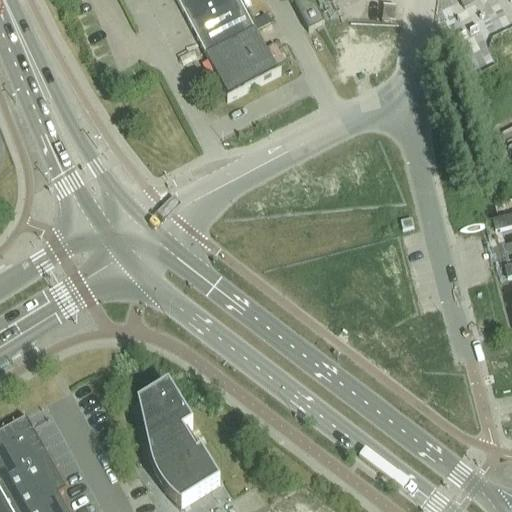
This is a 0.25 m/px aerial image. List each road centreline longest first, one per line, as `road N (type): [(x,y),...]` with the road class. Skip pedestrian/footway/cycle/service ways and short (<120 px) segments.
road 1 (tertiary): [(502,511),(476,480),(145,223)]
road 2 (tertiary): [(121,252),(174,313),(434,511)]
road 3 (unclassified): [(388,98),(417,169),(471,363)]
road 4 (unclassified): [(145,223),(388,98)]
road 5 (tertiary): [(145,223),(95,167),(11,0)]
road 6 (tertiary): [(0,14),(66,170),(106,231)]
road 7 (tertiary): [(0,325),(121,252)]
road 8 (tertiary): [(106,231),(0,295)]
